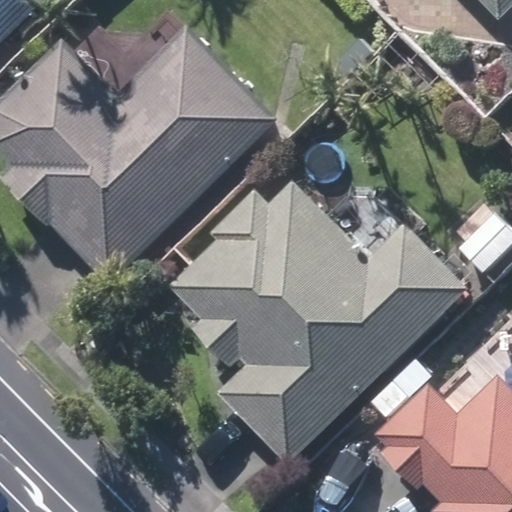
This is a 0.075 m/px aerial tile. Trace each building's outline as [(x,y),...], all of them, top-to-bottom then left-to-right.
[(0,0),(0,54),(57,0),(0,0)] [(511,0),(493,0),(511,20),(511,18),(511,0)] [(62,222),(122,284),(292,121),(205,29),(131,100),(77,45),(0,118),(0,128),(32,162),(17,178),(60,224),(62,222)] [(236,395),(301,463),(482,290),(421,227),(384,263),(310,185),(285,210),(272,195),(230,235),(237,241),(190,286),(221,319),(209,331),(242,366),(254,353),(267,366),(236,395)] [(469,250),(495,275),(511,257),(511,220),(506,215),(469,250)] [(511,511),(511,385),(509,382),(471,418),(443,388),(394,436),(405,448),(398,454),(431,487),(438,481),(459,504),(450,511),(511,511)] [(382,401),(398,419),(419,401),(403,383),(382,401)]
